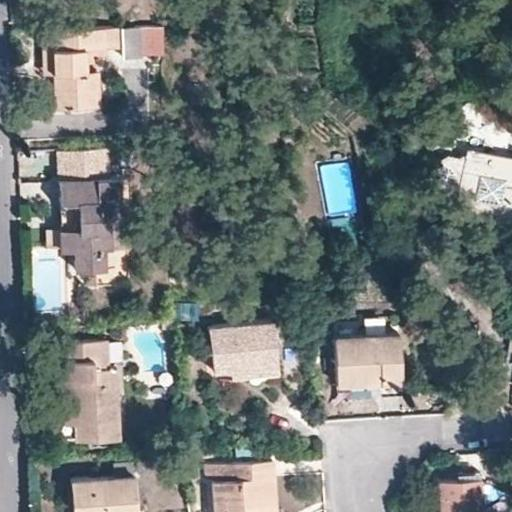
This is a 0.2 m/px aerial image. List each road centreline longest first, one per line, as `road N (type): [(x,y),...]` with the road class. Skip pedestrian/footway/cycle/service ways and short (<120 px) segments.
road 1 (residential): [(0,187),(9,511)]
road 2 (residential): [(368,511),(370,453),(392,433),(511,428)]
